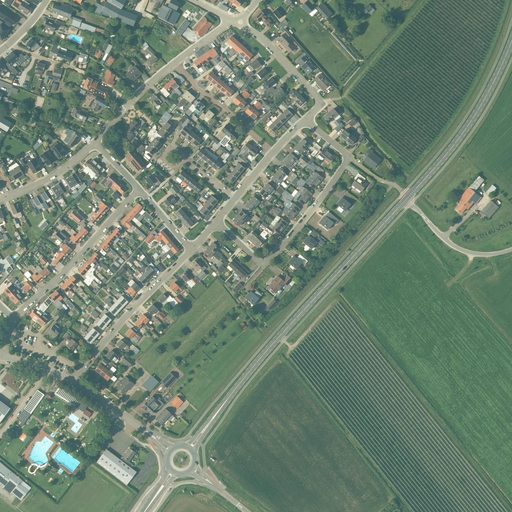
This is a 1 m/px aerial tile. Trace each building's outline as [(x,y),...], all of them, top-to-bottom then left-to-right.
[(29,4),(22,0),(20,0),(19,0),(17,0),(16,2),(15,1),(12,5),(18,9),(27,15),(32,8),(28,6),(29,4)] [(107,15),(116,20),(125,0),(124,0),(107,0),(104,7),(100,14),(106,18),(107,15)] [(162,0),(153,0),(156,1),(154,7),(158,9),(160,4),(161,4),(162,0)] [(179,4),(171,0),(168,6),(176,10),(179,4)] [(316,8),(308,0),(301,7),(309,14),(316,8)] [(333,14),(322,2),(316,8),(327,19),(333,14)] [(92,11),(100,14),(104,7),(97,3),(92,11)] [(51,12),(69,19),(74,9),(62,4),(61,7),(54,4),(51,12)] [(369,4),(365,8),(366,10),(368,12),(369,13),(373,9),(369,4)] [(163,6),(158,17),(174,25),(179,14),(163,6)] [(0,7),(0,17),(12,26),(17,18),(0,7)] [(284,15),(278,8),(273,12),(279,19),(284,15)] [(116,20),(133,27),(137,16),(121,9),(116,20)] [(260,11),(254,17),(259,22),(262,19),(266,24),(265,26),(269,29),(274,25),(270,21),(260,11)] [(98,15),(95,20),(107,25),(110,20),(98,15)] [(212,24),(204,17),(192,30),(201,37),(208,30),(207,29),(212,24)] [(280,23),(283,28),(289,24),(286,19),(280,23)] [(0,32),(6,36),(8,33),(7,33),(8,30),(1,26),(3,23),(0,20),(0,32)] [(45,25),(43,27),(50,31),(49,33),(52,35),(57,25),(63,28),(65,24),(56,20),(54,25),(46,21),(46,22),(45,22),(44,24),(45,25)] [(187,27),(183,24),(182,25),(181,24),(176,31),(180,35),(187,27)] [(286,38),(283,34),(279,37),(282,41),(280,43),(289,53),(291,51),(293,53),(296,50),(294,48),(285,39),(286,38)] [(228,47),(230,46),(235,40),(231,36),(226,42),(219,49),(223,53),(225,51),(228,47)] [(36,43),(31,39),(26,45),(33,51),(38,45),(35,43),(36,43)] [(230,55),(233,51),(234,50),(240,44),(235,40),(230,46),(232,48),(231,50),(228,53),(230,55)] [(101,56),(99,58),(102,59),(104,61),(112,46),(105,42),(102,49),(105,51),(104,53),(104,52),(102,56),(101,56)] [(234,50),(239,54),(244,48),(240,44),(234,50)] [(57,56),(64,58),(66,51),(67,50),(60,47),(60,46),(58,45),(57,47),(53,46),(51,51),(58,54),(57,56)] [(149,47),(144,51),(147,54),(147,55),(150,58),(147,60),(151,65),(157,59),(153,55),(155,53),(149,47)] [(208,52),(213,58),(217,54),(217,53),(214,50),(213,49),(213,48),(208,52)] [(239,54),(243,58),(248,51),(244,48),(239,54)] [(102,52),(97,49),(94,56),(99,58),(102,52)] [(73,53),(66,51),(64,58),(71,61),(72,58),(74,59),(74,60),(78,62),(79,57),(83,59),(82,62),(86,63),(86,62),(88,56),(80,53),(79,56),(73,54),(73,53)] [(252,55),(248,51),(243,58),(242,60),(241,59),(238,62),(241,65),(245,60),(247,61),(252,55)] [(12,52),(8,55),(15,63),(18,66),(21,63),(21,64),(28,57),(26,55),(24,57),(21,54),(17,57),(12,52)] [(203,55),(208,62),(210,60),(214,65),(217,64),(214,60),(213,58),(208,52),(203,55)] [(8,55),(4,59),(7,62),(9,64),(6,66),(14,75),(15,75),(18,72),(12,66),(15,63),(8,55)] [(203,55),(198,59),(203,65),(208,62),(203,55)] [(115,60),(110,56),(106,61),(106,62),(104,64),(109,67),(115,60)] [(301,65),(301,66),(308,74),(310,72),(313,69),(315,68),(308,60),(307,60),(304,56),(298,61),(301,65)] [(198,69),(203,65),(198,59),(193,63),(198,69)] [(249,65),(247,67),(250,71),(244,76),(247,80),(254,74),(251,72),(253,70),(254,70),(260,64),(256,59),(249,65)] [(45,65),(37,63),(35,70),(39,71),(37,75),(41,76),(42,72),(43,72),(45,65)] [(141,73),(134,67),(126,75),(132,81),(141,73)] [(48,79),(58,81),(59,82),(62,70),(54,68),(53,74),(47,72),(44,83),(46,84),(48,79)] [(268,74),(263,68),(257,74),(261,79),(268,74)] [(104,78),(102,82),(109,85),(113,87),(115,81),(114,81),(113,81),(113,82),(112,81),(115,75),(107,69),(106,72),(107,73),(104,78)] [(205,78),(210,82),(215,76),(213,74),(214,72),(212,70),(205,78)] [(333,85),(330,82),(329,83),(324,77),(323,78),(320,74),(314,79),(318,83),(317,84),(323,91),(329,85),(331,87),(333,85)] [(210,82),(214,86),(220,80),(218,78),(219,77),(216,75),(215,76),(210,82)] [(254,80),(251,77),(245,82),(247,85),(254,80)] [(98,83),(87,78),(83,88),(93,93),(104,98),(108,90),(97,85),(98,83)] [(264,91),(266,94),(273,88),(271,86),(276,83),(271,78),(264,84),(262,85),(266,90),(264,91)] [(172,79),(168,83),(179,95),(181,93),(175,87),(178,85),(172,79)] [(224,84),(220,80),(214,86),(219,90),(224,84)] [(219,90),(224,94),(231,85),(232,84),(229,82),(228,84),(226,82),(224,84),(219,90)] [(174,94),(177,97),(179,95),(168,83),(163,87),(164,87),(169,93),(171,91),(174,94)] [(231,85),(224,94),(228,98),(234,92),(231,89),(233,87),(231,85)] [(273,88),(266,94),(268,97),(271,94),(275,98),(276,97),(277,97),(283,92),(279,87),(275,90),(273,88)] [(182,105),(191,94),(190,94),(191,93),(191,92),(189,91),(188,91),(188,92),(187,91),(182,96),(184,97),(176,106),(179,108),(182,105)] [(288,106),(300,95),(295,91),(290,96),(292,99),(290,101),(287,104),(288,106)] [(247,92),(244,97),(242,99),(237,105),(241,109),(246,103),(244,101),(246,99),(250,95),(247,92)] [(92,100),(88,106),(90,108),(97,112),(100,106),(104,108),(107,103),(99,99),(99,97),(93,94),(91,97),(95,99),(94,102),(92,100)] [(191,94),(182,105),(184,107),(189,102),(190,103),(184,109),(187,111),(193,104),(191,103),(195,98),(191,94)] [(158,99),(155,95),(149,100),(155,107),(160,102),(158,99)] [(242,99),(237,95),(232,101),(237,105),(242,99)] [(300,95),(288,106),(288,107),(293,112),(296,109),(293,105),(296,103),(299,106),(299,105),(301,107),(304,105),(302,103),(304,100),(300,95)] [(6,103),(13,106),(15,101),(4,97),(2,102),(6,103)] [(283,102),(281,99),(274,105),(276,108),(280,104),(282,106),(285,104),(283,102)] [(265,108),(268,105),(267,105),(262,100),(254,110),(249,116),(254,120),(259,114),(257,112),(259,110),(260,109),(261,109),(263,106),(265,108)] [(250,106),(245,112),(249,116),(254,110),(260,103),(258,101),(254,105),(252,108),(250,106)] [(187,111),(185,113),(189,117),(191,114),(195,109),(200,113),(205,106),(199,102),(195,106),(193,104),(187,111)] [(16,108),(13,106),(9,111),(13,114),(12,114),(15,117),(16,116),(17,117),(22,110),(18,108),(17,107),(16,108)] [(87,113),(75,108),(71,116),(84,122),(87,113)] [(334,119),(335,121),(342,128),(344,126),(341,123),(338,119),(341,117),(340,115),(342,113),(337,108),(335,110),(334,108),(329,113),(334,119)] [(287,109),(282,113),(287,119),(292,114),(287,109)] [(214,115),(209,110),(205,115),(203,113),(199,117),(203,121),(205,118),(209,121),(214,115)] [(163,120),(168,113),(166,111),(160,118),(163,120)] [(282,113),(277,118),(283,123),(287,119),(282,113)] [(329,123),(334,119),(329,113),(324,117),(329,123)] [(0,127),(7,132),(12,123),(0,116),(0,127)] [(358,120),(355,117),(354,119),(353,119),(348,123),(352,127),(357,122),(356,122),(358,120)] [(187,118),(183,123),(178,129),(181,131),(179,133),(185,138),(190,131),(188,129),(188,128),(187,125),(187,124),(190,121),(187,118)] [(207,125),(211,129),(213,127),(217,122),(213,118),(207,125)] [(278,128),(283,123),(277,118),(273,122),(278,128)] [(140,119),(137,123),(134,120),(126,129),(130,133),(127,137),(135,144),(139,140),(132,134),(140,125),(141,126),(145,122),(140,119)] [(173,128),(163,120),(161,123),(164,125),(162,128),(169,133),(173,128)] [(337,132),(342,128),(335,121),(333,122),(337,126),(334,128),(337,132)] [(273,133),(278,128),(273,122),(268,127),(267,126),(264,129),(268,133),(271,130),(273,133)] [(219,143),(221,144),(224,147),(231,139),(232,140),(233,141),(234,141),(236,139),(236,138),(235,138),(237,135),(226,125),(221,131),(226,135),(219,143)] [(164,139),(169,133),(162,128),(157,133),(164,139)] [(185,138),(190,142),(196,135),(193,133),(195,131),(192,129),(190,131),(185,138)] [(340,136),(346,141),(354,131),(351,129),(348,132),(345,130),(340,136)] [(74,134),(69,131),(66,134),(72,138),(67,144),(72,147),(79,137),(74,134)] [(150,144),(157,149),(161,144),(154,138),(153,137),(155,135),(150,131),(147,134),(151,137),(149,139),(152,141),(150,144)] [(362,134),(357,140),(361,143),(366,138),(365,137),(366,136),(363,132),(362,134)] [(55,138),(49,133),(46,136),(53,141),(55,138)] [(351,134),(346,141),(352,145),(357,139),(351,134)] [(201,140),(196,135),(190,142),(196,147),(201,140)] [(303,139),(298,144),(304,149),(307,146),(309,148),(310,146),(303,139)] [(61,147),(55,142),(52,144),(54,147),(51,149),(59,158),(60,159),(64,156),(63,155),(64,154),(66,152),(61,147)] [(240,161),(252,147),(247,142),(242,148),(245,151),(240,156),(239,155),(237,158),(240,161)] [(157,149),(150,144),(148,146),(147,146),(143,146),(139,143),(135,148),(141,153),(142,152),(145,149),(152,155),(157,149)] [(300,158),(307,164),(308,163),(309,162),(303,156),(307,152),(304,149),(298,144),(294,149),(302,156),(300,158)] [(231,154),(235,156),(240,151),(236,147),(231,153),(231,154)] [(257,151),(252,147),(240,161),(245,165),(248,161),(245,159),(249,155),(252,157),(257,151)] [(324,159),(330,152),(324,147),(318,155),(324,159)] [(201,158),(208,150),(205,148),(204,150),(201,148),(196,154),(201,158)] [(364,155),(367,157),(365,161),(373,167),(377,162),(378,163),(381,160),(372,153),(374,151),(370,148),(364,155)] [(146,165),(132,149),(125,155),(138,171),(146,165)] [(201,158),(206,162),(211,156),(211,157),(213,154),(208,150),(201,158)] [(225,150),(223,152),(226,154),(224,156),(225,157),(222,162),(224,164),(226,161),(225,160),(230,154),(225,150)] [(52,156),(48,151),(46,153),(45,152),(40,156),(47,166),(48,165),(48,166),(51,164),(50,163),(53,162),(50,158),(52,156)] [(330,152),(324,159),(329,164),(335,156),(330,152)] [(306,166),(307,164),(300,158),(298,160),(290,153),(286,158),(292,163),(294,161),(298,163),(299,161),(305,166),(306,166)] [(211,166),(216,161),(211,157),(211,156),(206,162),(211,166)] [(25,157),(23,158),(26,164),(26,163),(27,163),(33,173),(34,173),(35,173),(38,171),(38,170),(39,170),(39,169),(41,168),(38,163),(35,158),(33,160),(33,159),(32,160),(31,158),(25,157)] [(295,166),(286,158),(282,163),(291,170),(295,166)] [(89,173),(98,163),(93,159),(91,162),(89,160),(82,166),(89,173)] [(216,161),(211,166),(216,171),(221,165),(216,161)] [(98,163),(89,173),(95,179),(102,172),(99,170),(102,167),(98,163)] [(234,168),(240,173),(244,168),(238,163),(234,168)] [(307,164),(306,166),(313,172),(313,171),(314,171),(315,169),(316,169),(310,165),(308,163),(307,164)] [(9,171),(9,172),(14,180),(23,174),(18,166),(9,171)] [(234,168),(230,173),(236,178),(240,173),(234,168)] [(295,178),(290,174),(288,176),(279,169),(275,174),(283,181),(286,178),(291,182),(295,178)] [(182,181),(186,175),(181,171),(177,177),(175,180),(180,184),(182,181)] [(236,178),(230,173),(226,178),(232,183),(236,178)] [(316,173),(312,178),(319,184),(323,178),(316,173)] [(365,179),(358,173),(354,179),(356,180),(352,185),(361,191),(367,184),(363,181),(365,179)] [(283,181),(275,174),(271,179),(279,185),(280,184),(283,181)] [(73,175),(68,178),(74,186),(78,183),(80,185),(82,184),(79,178),(76,179),(73,175)] [(112,184),(116,180),(110,175),(106,179),(105,178),(100,183),(104,187),(106,185),(109,188),(113,185),(112,184)] [(145,181),(147,183),(148,182),(150,186),(155,181),(158,185),(162,181),(158,176),(154,179),(151,175),(145,179),(146,180),(145,181)] [(187,185),(191,179),(186,175),(182,181),(187,185)] [(74,186),(68,178),(64,180),(67,185),(64,187),(68,193),(71,191),(70,189),(74,186)] [(319,184),(312,178),(307,184),(314,189),(319,184)] [(196,183),(191,179),(187,185),(192,189),(196,183)] [(122,186),(116,180),(112,184),(113,185),(118,190),(119,190),(122,193),(122,194),(125,190),(124,191),(121,187),(122,186)] [(68,193),(64,187),(62,188),(59,183),(55,186),(60,195),(65,192),(66,194),(67,194),(68,193)] [(201,188),(196,183),(192,189),(197,193),(201,188)] [(84,184),(78,191),(80,194),(87,186),(84,184)] [(267,184),(263,188),(269,193),(273,189),(267,184)] [(492,185),(486,193),(490,196),(496,188),(492,185)] [(60,195),(55,186),(50,189),(53,194),(51,195),(55,201),(62,197),(60,195)] [(172,187),(169,190),(174,195),(177,192),(178,191),(175,188),(173,186),(172,187)] [(297,192),(307,199),(312,193),(305,188),(304,188),(302,187),(301,186),(297,192)] [(482,198),(469,187),(458,201),(462,203),(456,210),(461,214),(466,208),(468,209),(474,202),(476,204),(482,198)] [(271,196),(263,188),(259,193),(267,200),(265,203),(270,207),(272,205),(267,201),(271,196)] [(39,200),(41,203),(45,210),(49,208),(45,201),(50,198),(45,191),(40,194),(42,198),(39,200)] [(120,196),(115,191),(111,195),(116,200),(120,196)] [(184,199),(178,192),(176,194),(180,198),(179,199),(182,201),(183,201),(184,199)] [(303,205),(307,199),(297,192),(293,197),(289,193),(287,195),(292,199),(294,197),(303,205)] [(287,196),(283,193),(281,195),(285,198),(290,202),(292,199),(287,195),(287,196)] [(36,206),(41,203),(39,200),(37,196),(32,200),(33,202),(31,204),(34,210),(33,211),(36,216),(41,213),(36,206)] [(212,196),(207,201),(213,206),(218,201),(212,196)] [(170,200),(168,197),(163,201),(164,201),(163,202),(163,203),(164,205),(165,205),(166,204),(168,207),(173,203),(174,204),(177,202),(173,198),(170,200)] [(253,197),(249,201),(255,206),(259,202),(253,197)] [(350,204),(345,200),(343,202),(340,200),(337,205),(345,211),(350,204)] [(499,207),(491,200),(481,212),(489,219),(499,207)] [(207,201),(203,206),(209,211),(213,206),(207,201)] [(251,211),(255,206),(249,201),(245,206),(251,211)] [(101,208),(98,210),(103,214),(109,208),(102,202),(99,206),(101,208)] [(15,215),(16,218),(22,215),(16,203),(10,206),(14,215),(15,215)] [(138,203),(134,208),(141,214),(143,217),(149,222),(153,218),(145,211),(145,212),(142,210),(144,208),(141,205),(140,205),(138,203)] [(289,204),(286,207),(296,214),(300,209),(293,203),(291,206),(289,204)] [(209,211),(203,206),(199,211),(205,216),(209,211)] [(291,220),(296,214),(286,207),(282,211),(277,207),(276,209),(275,210),(280,214),(282,212),(291,220)] [(134,208),(129,213),(136,219),(141,214),(134,208)] [(178,219),(184,214),(180,209),(174,214),(178,219)] [(103,214),(98,210),(96,213),(94,211),(90,215),(92,217),(89,220),(94,225),(103,214)] [(73,211),(71,214),(79,221),(81,218),(80,217),(73,211)] [(86,218),(79,211),(77,214),(84,220),(86,218)] [(237,216),(243,221),(247,216),(241,211),(237,216)] [(339,220),(329,212),(328,212),(329,212),(325,216),(319,223),(327,230),(333,223),(335,225),(339,220)] [(129,213),(125,217),(129,221),(131,219),(136,223),(138,221),(136,219),(129,213)] [(189,219),(184,214),(178,219),(183,224),(189,219)] [(243,221),(237,216),(233,221),(239,226),(243,221)] [(129,221),(125,217),(121,222),(123,225),(122,226),(127,230),(128,228),(129,228),(131,228),(132,226),(132,225),(132,224),(129,221)] [(275,218),(273,221),(283,229),(288,223),(280,218),(278,221),(275,218)] [(193,224),(189,219),(183,224),(187,229),(193,224)] [(258,221),(266,228),(267,228),(268,226),(262,221),(263,221),(260,219),(258,221)] [(256,224),(254,226),(256,228),(257,228),(258,227),(258,228),(259,226),(264,230),(265,230),(266,228),(258,221),(256,224)] [(279,234),(283,229),(273,221),(271,223),(274,226),(272,229),(279,234)] [(85,225),(78,233),(83,237),(88,231),(89,229),(85,225)] [(112,233),(117,237),(121,232),(117,228),(112,233)] [(265,230),(264,230),(258,236),(252,243),(257,248),(266,238),(264,237),(268,233),(270,235),(272,233),(266,228),(265,230)] [(137,229),(135,231),(142,237),(144,235),(137,229)] [(68,236),(62,230),(59,233),(65,239),(68,236)] [(160,240),(166,235),(162,230),(158,234),(157,233),(156,234),(154,236),(154,237),(158,242),(160,240)] [(252,243),(258,236),(253,231),(247,238),(252,243)] [(57,232),(54,236),(61,243),(64,239),(57,232)] [(83,237),(78,233),(75,236),(73,234),(70,238),(76,244),(83,237)] [(112,233),(108,238),(113,241),(117,237),(112,233)] [(160,240),(164,246),(170,240),(166,235),(160,240)] [(315,241),(309,236),(303,243),(311,249),(313,247),(316,249),(319,244),(322,246),(325,243),(318,237),(315,241)] [(113,241),(108,238),(104,242),(108,246),(113,241)] [(170,240),(164,246),(168,251),(174,245),(170,240)] [(108,246),(104,242),(100,247),(102,249),(106,253),(111,248),(108,246)] [(64,249),(62,252),(66,256),(72,249),(65,243),(62,247),(64,249)] [(209,248),(220,259),(222,256),(221,255),(222,255),(217,250),(219,248),(213,243),(209,248)] [(168,251),(166,252),(168,254),(171,257),(179,250),(174,245),(168,251)] [(229,251),(224,246),(221,250),(226,255),(229,252),(228,252),(229,251)] [(218,260),(220,259),(209,248),(204,253),(210,258),(212,255),(215,258),(218,260)] [(66,256),(62,252),(56,258),(56,259),(53,262),(55,264),(58,260),(61,262),(66,256)] [(95,252),(91,257),(95,261),(100,256),(95,252)] [(308,261),(300,254),(296,258),(294,256),(288,263),(296,270),(302,263),(304,265),(308,261)] [(0,271),(0,272),(1,273),(5,271),(7,275),(13,269),(10,265),(13,263),(12,263),(14,262),(10,256),(8,257),(6,258),(3,260),(0,255),(0,271)] [(87,262),(95,269),(99,265),(99,264),(95,261),(91,257),(87,262)] [(147,259),(145,257),(142,260),(147,266),(151,263),(147,259)] [(228,265),(235,272),(241,265),(233,258),(228,264),(227,265),(228,265)] [(196,268),(192,272),(194,274),(193,274),(194,275),(196,277),(199,280),(200,281),(206,275),(202,271),(206,268),(203,265),(197,260),(195,261),(194,260),(192,262),(193,264),(196,268)] [(82,267),(88,272),(91,270),(93,272),(95,269),(87,262),(82,267)] [(144,269),(151,276),(155,272),(149,266),(147,268),(146,267),(145,267),(143,265),(140,262),(138,263),(144,269)] [(164,270),(159,264),(156,266),(161,272),(164,270)] [(217,270),(216,270),(217,271),(215,272),(218,276),(220,274),(225,269),(221,265),(217,270)] [(241,265),(235,272),(242,279),(248,272),(241,265)] [(40,274),(44,278),(50,272),(52,270),(48,266),(43,271),(39,266),(35,269),(40,274)] [(99,288),(101,286),(94,279),(93,280),(91,278),(93,276),(92,276),(88,272),(82,267),(78,272),(82,275),(84,274),(90,279),(89,280),(86,278),(83,281),(88,286),(92,283),(91,282),(92,281),(96,285),(99,288)] [(126,271),(122,267),(117,273),(121,277),(126,271)] [(127,267),(125,270),(126,271),(131,276),(133,273),(127,267)] [(136,268),(147,280),(151,276),(144,269),(142,271),(137,267),(136,268)] [(137,276),(139,278),(138,279),(143,284),(147,280),(138,271),(134,274),(137,276)] [(186,272),(181,276),(187,283),(190,280),(195,284),(199,280),(196,277),(194,275),(193,274),(194,274),(192,272),(190,274),(189,275),(186,272)] [(37,284),(44,278),(40,274),(37,276),(35,274),(31,277),(37,284)] [(231,282),(236,277),(233,274),(225,283),(230,287),(233,284),(231,282)] [(94,279),(101,286),(102,286),(103,284),(101,283),(101,282),(93,275),(92,276),(93,276),(91,278),(93,280),(94,279)] [(72,276),(68,279),(74,285),(76,287),(80,284),(77,282),(78,281),(72,276)] [(269,287),(275,293),(278,295),(282,291),(279,289),(284,283),(287,285),(292,280),(287,276),(282,281),(277,276),(274,280),(269,287)] [(68,279),(65,283),(70,289),(74,285),(68,279)] [(34,286),(28,280),(26,282),(24,284),(26,286),(24,288),(27,292),(34,286)] [(131,296),(136,292),(127,284),(125,281),(121,284),(117,280),(115,282),(113,280),(112,282),(114,283),(113,284),(117,287),(118,288),(121,285),(126,291),(131,296)] [(131,280),(127,284),(136,292),(140,288),(131,280)] [(66,292),(70,289),(65,283),(61,287),(66,292)] [(179,287),(174,283),(169,288),(174,292),(177,289),(180,292),(183,289),(180,286),(179,287)] [(238,291),(243,286),(239,283),(234,288),(238,291)] [(4,291),(10,297),(16,292),(10,286),(4,291)] [(58,308),(61,305),(62,304),(59,301),(59,300),(62,298),(56,291),(50,296),(52,298),(50,300),(58,308)] [(16,292),(10,297),(10,298),(9,299),(11,301),(12,300),(15,303),(21,298),(16,292)] [(259,299),(251,292),(245,299),(253,306),(259,299)] [(118,293),(116,295),(119,298),(117,301),(122,306),(127,301),(118,293)] [(176,305),(178,304),(173,298),(172,298),(169,295),(167,298),(166,297),(163,294),(157,299),(165,307),(168,303),(173,307),(175,304),(176,305)] [(174,299),(178,304),(179,303),(181,304),(184,301),(177,295),(174,299)] [(114,315),(118,310),(110,302),(106,299),(104,297),(102,299),(102,300),(99,303),(98,303),(97,304),(104,310),(106,307),(103,305),(105,302),(108,304),(107,305),(110,308),(108,310),(114,315)] [(75,307),(68,300),(65,303),(72,310),(75,307)] [(113,305),(118,310),(122,306),(117,301),(113,305)] [(36,320),(36,321),(42,314),(46,309),(41,304),(36,310),(36,309),(35,309),(30,315),(30,316),(30,315),(33,318),(32,319),(35,321),(36,320)] [(157,309),(152,305),(146,310),(151,315),(154,313),(161,320),(165,317),(166,316),(161,312),(161,313),(159,311),(159,312),(157,309)] [(42,314),(36,321),(42,326),(48,320),(42,314)] [(62,317),(58,314),(53,319),(57,323),(62,317)] [(100,319),(106,324),(110,319),(104,314),(100,319)] [(139,319),(150,328),(151,327),(146,322),(149,320),(143,314),(139,319)] [(102,329),(106,324),(100,319),(96,324),(102,329)] [(150,328),(139,319),(135,324),(141,329),(143,326),(145,328),(148,330),(149,328),(149,329),(150,328)] [(61,330),(55,324),(49,331),(56,337),(61,330)] [(92,328),(88,333),(94,338),(98,333),(92,328)] [(135,333),(130,329),(126,334),(130,338),(131,338),(136,343),(138,341),(138,340),(141,337),(139,335),(136,332),(135,333)] [(72,334),(68,331),(63,338),(66,340),(67,339),(70,342),(67,346),(72,350),(77,344),(72,339),(72,340),(69,337),(72,334)] [(94,338),(88,333),(84,338),(90,343),(94,338)] [(125,344),(121,339),(116,345),(121,349),(124,345),(127,348),(130,345),(126,343),(125,344)] [(139,350),(134,346),(131,350),(136,354),(137,353),(139,351),(139,350)] [(113,360),(111,363),(113,365),(116,367),(118,365),(115,362),(118,358),(118,359),(120,356),(117,353),(116,354),(111,350),(107,356),(112,360),(113,360)] [(132,363),(124,356),(122,359),(129,366),(132,363)] [(104,359),(100,364),(95,370),(107,380),(110,378),(112,375),(113,374),(104,367),(108,363),(104,359)] [(176,379),(170,372),(160,382),(167,388),(176,379)] [(151,375),(142,386),(149,392),(158,382),(151,375)] [(134,384),(125,376),(120,382),(119,381),(116,384),(118,387),(117,388),(123,394),(128,389),(129,390),(134,384)] [(88,405),(59,386),(54,394),(83,412),(83,414),(89,417),(91,413),(85,409),(88,405)] [(44,395),(37,390),(16,419),(21,422),(19,425),(22,426),(44,395)] [(155,399),(154,399),(152,396),(146,402),(142,406),(146,410),(147,410),(152,415),(156,411),(155,410),(157,408),(159,409),(163,404),(159,400),(156,403),(153,400),(154,399),(155,399)] [(183,402),(177,396),(170,403),(177,409),(183,402)] [(0,421),(10,408),(8,410),(0,403),(0,421)] [(174,417),(165,409),(156,419),(162,425),(167,420),(169,422),(174,417)] [(104,445),(101,442),(95,449),(97,451),(100,447),(101,448),(104,445)] [(136,453),(129,448),(123,457),(122,456),(120,459),(106,449),(96,462),(126,485),(127,485),(129,487),(131,485),(128,483),(136,472),(131,468),(133,465),(129,462),(136,453)] [(97,452),(95,450),(90,457),(93,459),(95,461),(98,457),(96,456),(97,454),(96,453),(97,452)] [(0,483),(3,486),(3,487),(10,493),(14,489),(22,496),(30,487),(24,482),(21,480),(13,474),(0,462),(0,483)]
